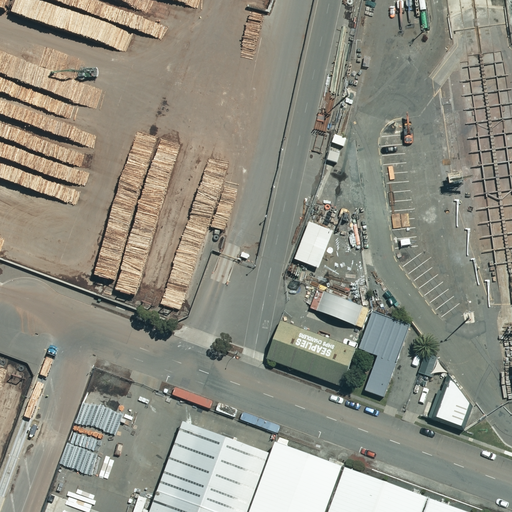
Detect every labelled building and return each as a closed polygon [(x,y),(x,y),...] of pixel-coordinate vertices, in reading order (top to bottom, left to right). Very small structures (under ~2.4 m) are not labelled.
[(0,168),(39,62),(0,47),(0,168)] [(348,207),(318,200),(313,220),(343,228),(348,207)] [(298,262),(322,272),(336,233),(312,224),(298,262)] [(322,272),(298,262),(295,261),(289,276),(317,287),(322,272)] [(384,279),(375,279),(377,301),(385,300),(384,279)] [(361,321),(351,349),(361,352),(380,359),(368,393),(386,399),(412,326),(376,313),(372,325),(361,321)] [(361,352),(351,349),(283,325),(270,362),(348,389),(361,352)] [(438,363),(426,358),(419,377),(431,381),(438,363)] [(471,408),(450,387),(436,423),(462,433),(471,408)] [(253,511),(273,457),(189,426),(156,511),(253,511)] [(273,457),(253,511),(336,511),(351,473),(283,448),(279,459),(273,457)] [(351,473),(336,511),(432,511),(435,504),(351,473)]
